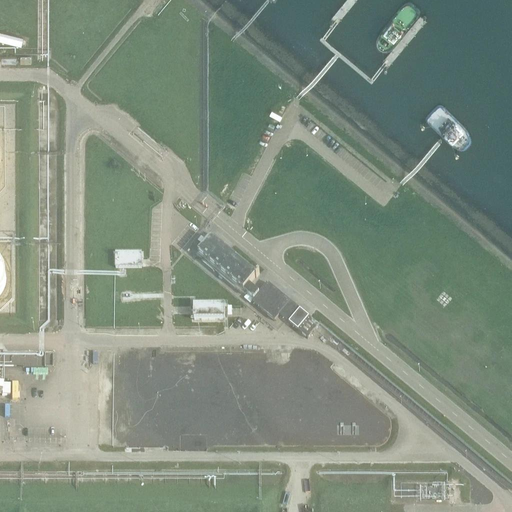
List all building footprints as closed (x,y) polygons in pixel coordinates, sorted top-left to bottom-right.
[(319,326),(291,302),(290,303),(268,284),(259,294),(249,285),(255,278),(256,279),(260,275),(258,273),(213,236),(207,243),(196,257),(241,294),(243,292),(253,300),(251,303),(252,304),(252,303),(257,307),(258,308),(263,312),(262,312),(263,313),(264,312),(268,316),(268,317),(269,317),(274,321),(273,321),(274,322),(279,316),(285,321),(308,340),(319,326)] [(142,268),(142,253),(116,253),(116,268),(142,268)] [(9,283),(9,277),(8,273),(6,269),(4,265),(1,262),(0,261),(0,300),(2,298),(6,294),(8,288),(9,283)] [(127,304),(127,288),(108,288),(108,304),(127,304)] [(224,320),(225,306),(194,306),(194,320),(224,320)] [(2,385),(3,373),(0,373),(0,393),(2,393),(2,396),(9,396),(10,385),(2,385)]
